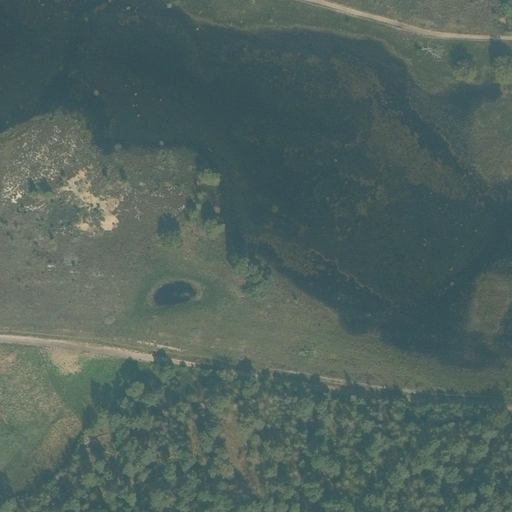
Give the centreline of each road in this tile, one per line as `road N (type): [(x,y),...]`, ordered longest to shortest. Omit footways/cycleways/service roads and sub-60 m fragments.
road 1 (track): [(511,404),(373,398),(112,347),(0,337)]
road 2 (track): [(308,0),(441,37),(511,40)]
